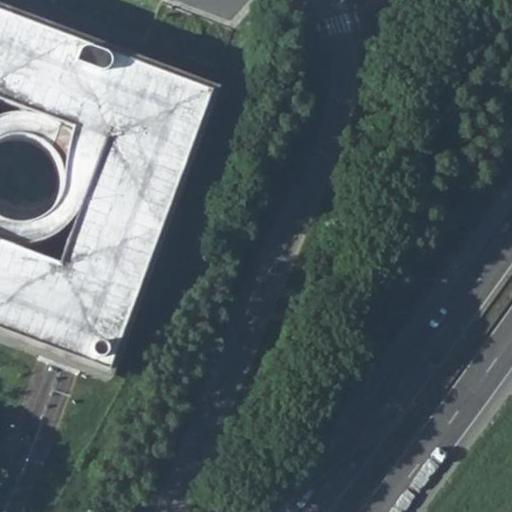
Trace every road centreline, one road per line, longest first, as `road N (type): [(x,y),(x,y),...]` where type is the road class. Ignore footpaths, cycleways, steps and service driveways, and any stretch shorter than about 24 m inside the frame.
road 1 (trunk): [(326,0),(346,62),(324,164),(173,511)]
road 2 (trunk): [(511,236),(306,511)]
road 3 (trunk): [(383,511),(511,338)]
